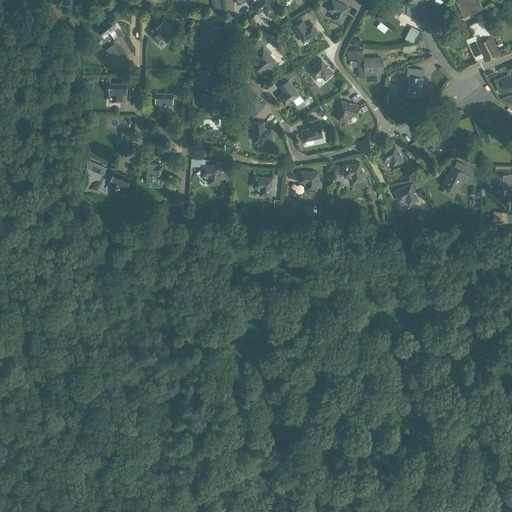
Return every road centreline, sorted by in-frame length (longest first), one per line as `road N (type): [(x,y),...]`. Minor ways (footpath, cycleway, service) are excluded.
road 1 (unclassified): [(511,244),(350,241),(181,208),(184,153),(145,142),(135,16)]
road 2 (track): [(188,436),(201,408),(200,370),(181,208)]
road 3 (residential): [(305,161),(240,67),(229,0)]
road 4 (residential): [(387,127),(337,59),(364,0)]
